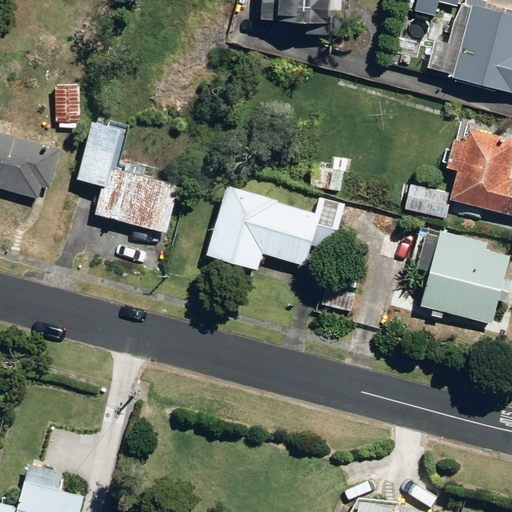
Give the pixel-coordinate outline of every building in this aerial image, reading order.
[(310,19),(309,33),(342,33),(343,0),(265,0),(265,17),(310,19)] [(419,0),(417,9),(437,15),(441,1),(458,6),(459,0),(419,0)] [(456,75),(511,90),(511,11),(488,5),(488,0),(469,0),(468,5),(475,7),(456,75)] [(62,122),(81,122),(82,83),(63,82),(62,122)] [(97,212),(169,231),(181,183),(145,173),(147,167),(130,162),(128,169),(114,165),(124,128),(96,120),(81,177),(104,183),(97,212)] [(454,198),(511,213),(511,175),(511,176),(511,175),(511,136),(474,126),(471,140),(459,137),(452,165),(462,168),(454,198)] [(0,185),(40,197),(44,185),(52,187),(64,147),(0,128),(0,185)] [(338,156),(336,168),(349,171),(351,158),(338,156)] [(342,191),(345,171),(316,166),(312,186),(342,191)] [(409,208),(448,218),(454,192),(414,183),(409,208)] [(211,254),(260,268),(265,252),(308,265),(314,247),(333,252),(347,204),(321,196),(317,211),(231,185),(211,254)] [(446,229),(425,305),(435,307),(433,313),(442,316),(444,310),(494,324),(502,299),(509,301),(511,288),(511,280),(507,279),(511,261),(511,253),(489,247),(491,241),(446,229)] [(323,304),(354,312),(359,292),(327,285),(323,304)] [(0,511),(100,511),(104,497),(55,484),(59,469),(32,462),(21,506),(2,502),(0,508),(0,511)] [(434,511),(407,504),(405,511),(366,501),(363,511),(434,511)]
